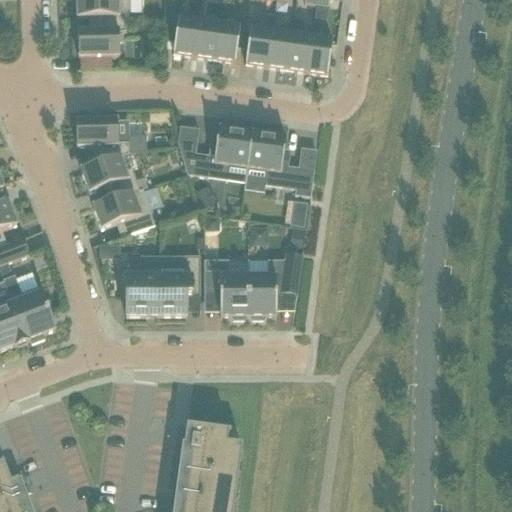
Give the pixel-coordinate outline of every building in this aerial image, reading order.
[(76,0),(77,22),(90,21),(99,21),(118,21),(125,21),(129,21),(129,18),(141,18),(140,0),(76,0)] [(310,0),(304,0),(304,7),(316,9),(317,1),(310,0)] [(316,9),(328,11),(329,3),(317,1),(316,9)] [(90,35),(78,36),(78,61),(119,60),(118,35),(125,35),(125,21),(118,21),(99,21),(90,21),(90,35)] [(199,24),(179,21),(174,56),(194,59),(199,24)] [(214,62),(219,26),(199,24),(194,59),(214,62)] [(235,65),(239,29),(219,26),(214,62),(235,65)] [(266,69),(271,34),(251,31),(246,66),(266,69)] [(286,72),(291,37),(271,34),(266,69),(286,72)] [(306,75),(312,40),(291,37),(286,72),(306,75)] [(306,75),(326,78),(332,43),(312,40),(306,75)] [(117,124),(76,125),(77,151),(98,150),(103,166),(120,160),(120,161),(129,158),(135,156),(146,154),(146,139),(128,139),(128,146),(117,146),(117,124)] [(196,149),(178,146),(187,178),(207,181),(209,174),(227,177),(229,169),(246,172),(252,136),(218,132),(215,155),(210,154),(210,161),(195,159),(196,149)] [(285,141),(252,136),(246,172),(265,175),(265,176),(264,182),(283,185),(283,187),(282,191),(283,192),(295,194),(295,200),(310,202),(314,174),(298,172),(298,174),(287,172),(288,165),(283,165),(286,141),(285,141)] [(114,203),(138,194),(131,173),(125,175),(120,161),(120,160),(103,166),(81,173),(89,197),(110,190),(114,203)] [(195,195),(203,215),(215,210),(208,190),(195,195)] [(142,193),(138,194),(114,203),(93,209),(101,233),(122,227),(126,240),(154,230),(142,193)] [(7,206),(0,208),(0,250),(1,250),(0,248),(0,235),(16,229),(7,206)] [(290,230),(305,231),(306,220),(292,218),(290,230)] [(206,222),(206,236),(219,236),(219,222),(206,222)] [(305,233),(293,231),(290,250),(302,252),(305,233)] [(23,242),(10,247),(0,250),(0,269),(29,259),(23,242)] [(109,249),(98,249),(98,262),(109,262),(109,249)] [(267,281),(250,281),(250,320),(252,324),(266,324),(276,320),(276,296),(280,295),(280,296),(296,298),(297,294),(302,261),(286,259),(285,264),(267,264),(267,281)] [(160,272),(160,320),(186,320),(186,301),(200,300),(200,260),(185,260),(160,260),(160,272)] [(250,320),(250,281),(228,280),(228,264),(204,264),(204,296),(220,296),(220,320),(231,320),(233,324),(248,324),(250,320)] [(156,320),(160,320),(160,272),(120,272),(120,301),(126,302),(126,320),(156,320)] [(26,344),(27,344),(29,343),(31,348),(44,343),(43,338),(54,334),(40,297),(38,292),(21,298),(14,279),(3,284),(9,300),(26,344)] [(27,345),(27,344),(26,344),(9,300),(0,303),(0,354),(14,349),(15,350),(27,345)] [(227,449),(228,437),(186,431),(183,451),(191,452),(182,511),(229,511),(238,453),(238,451),(227,449)] [(3,465),(0,466),(0,511),(10,511),(2,490),(12,487),(3,465)]
